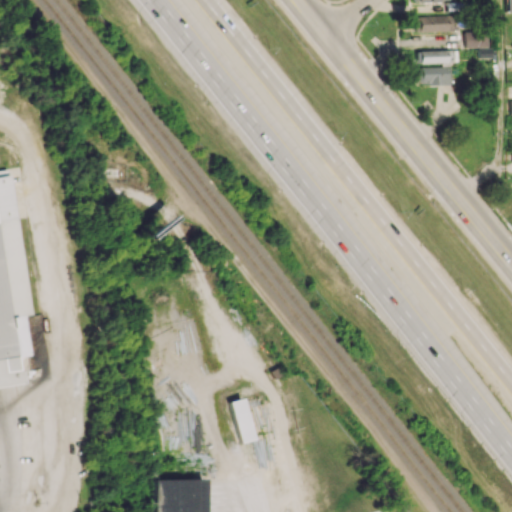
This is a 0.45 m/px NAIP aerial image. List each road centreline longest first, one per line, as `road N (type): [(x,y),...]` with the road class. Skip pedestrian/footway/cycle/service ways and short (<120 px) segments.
road 1 (track): [(35,0),(435,511)]
road 2 (motorway): [(152,0),(511,455)]
road 3 (motorway): [(511,383),(204,0)]
road 4 (secondary): [(298,0),(511,260)]
